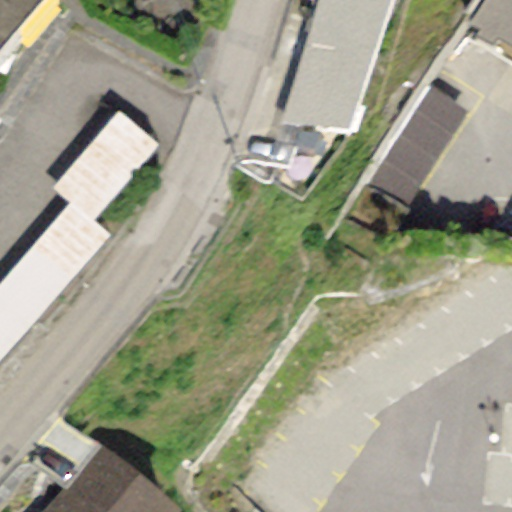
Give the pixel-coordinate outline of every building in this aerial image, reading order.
[(0,0),(0,72),(54,8),(44,0),(0,0)] [(318,0),(279,129),(348,149),(394,0),(318,0)] [(511,0),(485,0),(466,29),(478,36),(473,44),(490,53),(495,45),(511,56),(511,0)] [(420,210),(468,119),(428,98),(380,188),(420,210)] [(60,197),(79,214),(0,303),(0,385),(123,247),(105,232),(171,157),(129,119),(60,197)] [(162,511),(101,457),(64,498),(63,497),(49,511),(162,511)]
